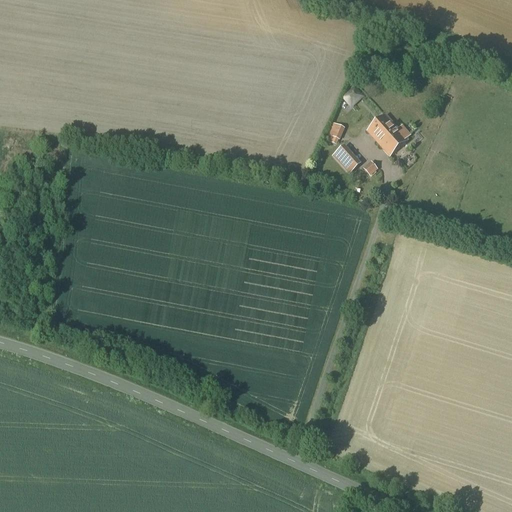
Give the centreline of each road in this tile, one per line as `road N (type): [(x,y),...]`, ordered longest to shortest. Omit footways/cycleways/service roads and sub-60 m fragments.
road 1 (unclassified): [(302,466),(388,188),(390,171),(368,146)]
road 2 (tertiary): [(0,344),(73,367),(302,466)]
